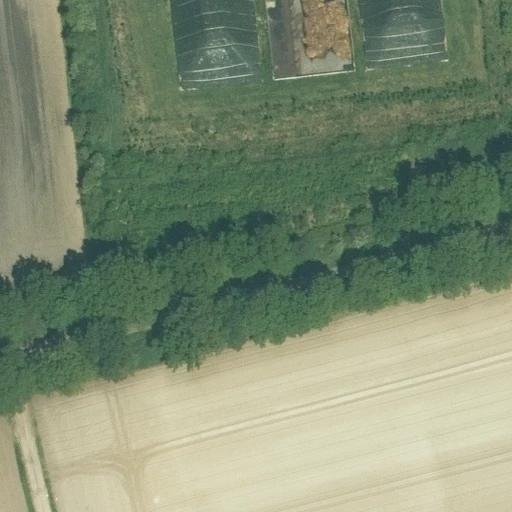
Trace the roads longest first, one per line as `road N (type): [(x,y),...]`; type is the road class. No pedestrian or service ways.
road 1 (unclassified): [(511,231),(0,365)]
road 2 (track): [(27,511),(6,386),(24,358)]
